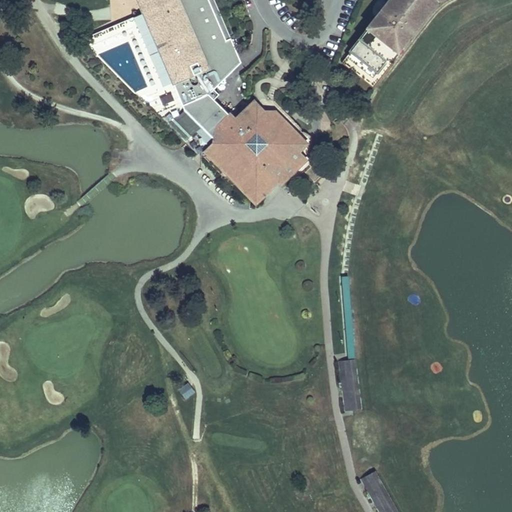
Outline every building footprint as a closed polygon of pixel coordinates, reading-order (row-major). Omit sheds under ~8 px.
[(101,30),(83,38),(96,52),(102,52),(128,41),(148,87),(138,91),(136,92),(180,137),(216,102),(214,100),(220,95),(214,89),(242,62),(231,38),(226,40),(208,0),(143,0),(150,16),(104,36),(101,30)] [(142,12),(101,30),(104,36),(150,16),(143,0),(137,0),(138,2),(142,12)] [(208,0),(226,40),(231,38),(214,0),(208,0)] [(369,26),(341,63),(371,87),(393,52),(436,2),(439,0),(391,0),(370,27),(369,26)] [(102,52),(96,52),(136,92),(138,91),(100,53),(102,52)] [(216,102),(180,137),(187,144),(189,141),(202,154),(202,157),(206,157),(222,172),(223,178),(228,178),(236,185),(239,182),(259,202),(272,188),(269,185),(278,176),(284,182),(291,175),(312,154),(310,153),(313,149),(315,144),(315,140),(313,136),(310,133),(306,131),(302,130),(302,128),(274,100),(263,100),(258,106),(255,103),(236,121),(216,102)] [(306,171),(315,180),(323,167),(316,160),(306,171)] [(323,167),(315,180),(317,182),(320,179),(324,168),(323,167)] [(357,358),(341,360),(347,410),(363,408),(357,358)] [(186,398),(196,391),(189,382),(179,389),(186,398)] [(399,511),(376,470),(363,478),(381,511),(399,511)]
